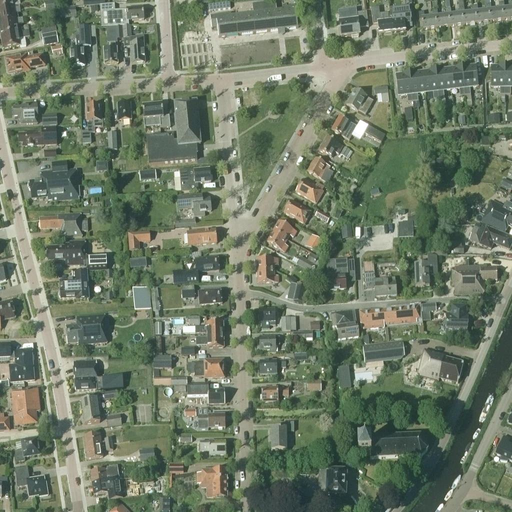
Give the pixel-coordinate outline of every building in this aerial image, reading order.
[(0,0),(0,9),(13,7),(17,7),(16,1),(12,1),(11,0),(0,0)] [(55,12),(53,1),(44,2),(47,13),(55,12)] [(276,11),(275,2),(263,4),(252,5),(253,14),(231,17),(231,15),(210,17),(211,29),(217,28),(218,39),(277,31),(278,36),(285,35),(284,31),(298,29),(295,7),(282,9),(282,10),(276,11)] [(230,4),(208,6),(209,12),(230,10),(230,4)] [(504,4),(499,4),(499,11),(501,10),(502,10),(503,21),(511,20),(511,8),(505,10),(504,10),(504,4)] [(490,5),(485,6),(486,12),(488,12),(489,23),(503,21),(502,10),(501,10),(499,11),(491,11),(490,5)] [(389,16),(388,16),(389,23),(391,34),(405,33),(404,21),(396,22),(395,15),(394,15),(393,6),(388,7),(389,16)] [(475,13),(476,24),(489,23),(488,12),(486,12),(478,13),(477,6),(472,7),(473,14),(475,13)] [(0,22),(19,20),(18,14),(14,14),(13,7),(0,9),(0,22)] [(463,7),(458,8),(459,15),(460,15),(461,15),(463,26),(476,24),(475,13),(473,14),(465,15),(464,15),(463,7)] [(59,9),(60,20),(76,19),(75,8),(59,9)] [(117,12),(108,13),(109,28),(118,27),(121,27),(128,27),(128,22),(143,21),(143,9),(127,10),(127,11),(117,12)] [(389,23),(388,16),(388,14),(380,15),(379,9),(372,9),(373,25),(377,25),(379,36),(391,34),(389,23)] [(450,10),(445,11),(446,17),(447,17),(448,17),(449,28),(463,26),(461,15),(460,15),(459,15),(452,16),(451,16),(450,10)] [(437,12),(432,12),(432,19),(435,18),(436,29),(449,28),(448,17),(447,17),(446,17),(438,18),(437,12)] [(355,15),(355,13),(347,14),(348,16),(339,17),(339,24),(341,39),(351,37),(351,39),(357,38),(357,37),(358,36),(357,30),(367,28),(365,14),(355,15)] [(422,31),(436,29),(435,18),(432,19),(424,19),(423,13),(418,14),(419,20),(421,20),(422,31)] [(54,22),(53,14),(45,16),(46,23),(54,22)] [(19,20),(0,22),(0,32),(1,36),(18,34),(16,26),(19,26),(19,25),(22,25),(22,19),(19,20)] [(128,27),(121,27),(122,39),(131,39),(130,27),(128,27)] [(90,39),(89,28),(79,28),(80,37),(79,37),(76,37),(77,51),(70,52),(71,67),(84,66),(83,51),(83,48),(90,48),(90,39)] [(18,34),(1,36),(3,50),(20,47),(19,40),(29,39),(28,32),(18,34)] [(58,44),(56,33),(41,36),(43,47),(58,44)] [(143,38),(123,39),(124,49),(130,49),(131,65),(145,64),(144,46),(143,44),(143,38)] [(115,49),(114,44),(108,44),(108,49),(103,50),(104,66),(117,65),(116,49),(115,49)] [(60,54),(60,56),(63,56),(62,47),(51,49),(53,55),(60,54)] [(32,59),(31,56),(5,60),(6,67),(7,67),(7,69),(7,70),(8,70),(8,71),(9,72),(10,73),(11,73),(12,74),(13,74),(16,74),(16,75),(29,72),(29,70),(45,67),(43,57),(32,59)] [(475,66),(462,68),(465,97),(471,96),(470,89),(478,88),(475,66)] [(505,96),(505,67),(491,67),(491,89),(500,88),(500,96),(505,96)] [(462,68),(449,70),(451,91),(459,90),(460,98),(465,97),(462,68)] [(435,71),(439,100),(444,99),(443,92),(451,91),(449,70),(435,71)] [(435,71),(422,73),(425,94),(433,93),(434,101),(439,100),(435,71)] [(422,73),(409,74),(413,103),(418,103),(417,95),(425,94),(422,73)] [(413,103),(409,74),(396,76),(398,97),(406,96),(407,104),(413,103)] [(389,103),(387,88),(373,90),(374,96),(381,96),(382,104),(389,103)] [(366,98),(354,91),(346,106),(358,113),(358,112),(365,116),(372,102),(366,99),(366,98)] [(199,109),(199,102),(174,105),(178,142),(174,142),(173,135),(146,138),(149,167),(197,162),(195,146),(200,146),(197,109),(199,109)] [(37,120),(37,105),(21,106),(21,108),(13,109),(14,119),(17,118),(18,121),(20,121),(21,126),(37,125),(37,120)] [(131,121),(130,105),(117,106),(118,116),(115,116),(115,122),(131,121)] [(163,118),(162,106),(142,108),(144,128),(160,127),(160,129),(170,128),(169,117),(163,118)] [(101,122),(100,107),(86,108),(87,123),(88,123),(88,133),(82,133),(83,145),(90,144),(89,131),(94,131),(94,129),(102,128),(102,122),(101,122)] [(411,109),(404,110),(406,122),(413,122),(411,109)] [(499,124),(499,116),(489,116),(489,124),(499,124)] [(351,125),(339,118),(331,132),(348,142),(356,128),(351,125)] [(385,137),(374,131),(368,127),(364,134),(371,137),(371,136),(382,142),(385,137)] [(56,146),(56,129),(41,129),(41,132),(26,133),(27,136),(18,136),(19,145),(23,145),(23,148),(56,146)] [(117,152),(116,134),(107,134),(108,152),(117,152)] [(342,148),(326,139),(319,152),(331,159),(334,154),(338,156),(342,148)] [(108,156),(108,148),(97,148),(97,156),(108,156)] [(345,149),(340,156),(346,159),(350,152),(345,149)] [(56,158),(56,151),(44,151),(44,159),(56,158)] [(329,168),(315,160),(307,173),(318,180),(318,179),(327,184),(332,174),(328,171),(329,168)] [(447,161),(436,161),(436,170),(447,170),(447,161)] [(30,184),(28,186),(29,190),(30,192),(31,192),(32,201),(47,199),(47,202),(52,201),(52,203),(79,200),(76,170),(67,171),(66,162),(51,164),(52,173),(40,174),(40,176),(40,182),(30,183),(30,184)] [(98,172),(110,172),(109,162),(98,162),(98,172)] [(155,170),(140,171),(141,181),(156,179),(155,173),(155,170)] [(211,183),(210,171),(195,172),(194,172),(194,171),(179,172),(181,193),(198,192),(198,185),(199,185),(211,183)] [(510,190),(511,186),(511,183),(504,180),(501,186),(510,190)] [(322,192),(303,181),(296,194),(315,205),(315,204),(316,205),(323,193),(322,192)] [(202,200),(201,196),(178,199),(179,211),(194,210),(194,218),(204,217),(204,213),(210,213),(209,200),(202,200)] [(310,213),(291,202),(284,215),(303,226),(304,225),(311,214),(310,213)] [(511,211),(510,211),(492,202),(491,204),(488,210),(482,223),(482,224),(492,229),(493,228),(504,233),(505,231),(506,232),(508,228),(511,229),(511,211)] [(459,216),(468,216),(468,204),(459,204),(459,216)] [(337,210),(333,217),(338,220),(342,213),(337,210)] [(330,219),(318,212),(315,218),(327,225),(330,219)] [(80,216),(80,215),(58,216),(58,219),(40,220),(40,231),(61,230),(61,237),(62,239),(81,238),(82,238),(81,232),(87,232),(87,223),(81,223),(81,216),(80,216)] [(418,229),(417,219),(407,219),(408,224),(398,225),(399,239),(413,238),(413,229),(418,229)] [(175,229),(187,228),(196,228),(195,221),(187,222),(175,223),(175,229)] [(279,223),(273,234),(287,241),(289,237),(292,239),(296,233),(279,223)] [(351,225),(341,226),(342,240),(352,239),(351,225)] [(481,227),(476,226),(469,242),(479,246),(491,250),(493,245),(509,251),(511,244),(511,238),(486,228),(481,227)] [(216,245),(215,231),(195,233),(192,233),(187,234),(188,247),(196,246),(196,247),(216,245)] [(139,252),(139,244),(150,243),(149,233),(128,235),(129,252),(139,252)] [(287,241),(273,234),(267,244),(284,254),(288,248),(284,246),(287,241)] [(323,243),(312,236),(305,248),(316,254),(317,253),(320,255),(322,251),(319,250),(323,243)] [(85,257),(85,243),(69,244),(70,246),(65,246),(65,248),(48,249),(49,263),(66,262),(66,267),(87,266),(88,272),(107,271),(106,256),(85,257)] [(301,258),(296,266),(313,275),(315,276),(321,260),(311,254),(307,262),(301,258)] [(219,272),(217,258),(197,260),(197,261),(196,261),(197,274),(198,274),(219,272)] [(437,277),(436,258),(421,259),(421,266),(414,267),(415,288),(429,288),(428,278),(437,277)] [(131,269),(147,268),(146,259),(130,261),(131,269)] [(258,273),(274,272),(273,267),(277,267),(277,260),(258,260),(258,273)] [(471,268),(471,261),(466,261),(466,268),(452,268),(452,286),(454,286),(454,295),(483,295),(483,293),(483,292),(483,281),(497,281),(496,269),(486,269),(486,266),(480,267),(480,268),(471,268)] [(354,275),(354,262),(326,264),(328,292),(345,291),(345,277),(346,277),(348,277),(348,275),(354,275)] [(441,263),(442,275),(450,275),(449,262),(441,263)] [(374,276),(373,265),(363,265),(364,276),(365,290),(375,289),(376,298),(396,297),(395,284),(394,283),(394,280),(375,281),(374,278),(374,276)] [(274,272),(258,273),(258,285),(278,284),(278,277),(274,277),(274,272)] [(88,300),(87,274),(72,275),(72,282),(60,283),(60,293),(59,295),(59,298),(61,300),(61,301),(76,300),(76,301),(88,300)] [(175,285),(173,285),(174,286),(198,284),(198,283),(197,277),(197,274),(174,275),(175,285)] [(287,277),(281,288),(298,298),(302,291),(294,286),(297,282),(287,277)] [(192,299),(192,287),(182,288),(183,300),(192,299)] [(158,299),(157,288),(150,289),(152,310),(157,309),(156,303),(157,303),(157,299),(158,299)] [(151,311),(149,289),(132,290),(134,312),(151,311)] [(221,305),(220,291),(199,293),(198,293),(199,306),(200,306),(221,305)] [(0,330),(0,324),(0,322),(14,319),(11,303),(0,305),(0,330)] [(436,312),(435,305),(421,306),(422,313),(436,312)] [(465,308),(452,307),(452,315),(447,315),(446,337),(466,338),(467,316),(465,316),(465,308)] [(383,311),(384,326),(407,324),(416,323),(416,320),(419,320),(418,308),(406,309),(383,311)] [(275,327),(275,311),(258,311),(259,324),(261,324),(262,331),(269,330),(269,327),(275,327)] [(384,326),(383,311),(360,314),(361,326),(361,329),(384,326)] [(356,324),(354,312),(331,315),(332,328),(336,328),(338,341),(359,338),(357,324),(356,324)] [(107,345),(104,316),(76,319),(77,327),(65,328),(67,346),(78,345),(79,347),(107,345)] [(296,332),(295,318),(281,319),(281,333),(291,332),(296,332)] [(208,336),(223,335),(223,323),(206,324),(206,328),(196,328),(196,335),(208,335),(208,336)] [(311,331),(320,331),(320,323),(310,323),(311,331)] [(309,333),(309,330),(304,330),(304,333),(293,334),(293,341),(306,341),(306,342),(313,342),(312,333),(309,333)] [(223,335),(208,336),(208,338),(196,339),(197,347),(208,347),(208,350),(223,349),(223,335)] [(369,347),(368,337),(363,338),(364,347),(363,347),(365,365),(400,360),(404,357),(402,343),(369,347)] [(275,339),(275,338),(259,339),(259,345),(257,345),(257,351),(259,351),(259,352),(270,351),(270,355),(276,354),(275,346),(280,346),(279,339),(275,339)] [(142,347),(147,353),(153,348),(148,342),(142,347)] [(11,355),(10,345),(0,344),(0,358),(11,358),(11,359),(15,359),(15,366),(9,367),(11,384),(34,382),(32,353),(14,354),(14,355),(11,355)] [(445,356),(424,350),(417,379),(433,384),(438,385),(439,380),(458,385),(463,364),(444,359),(445,356)] [(171,370),(171,357),(154,357),(154,370),(171,370)] [(97,379),(95,361),(73,363),(73,369),(74,369),(74,377),(74,379),(75,379),(75,387),(75,393),(96,391),(95,379),(97,379)] [(225,379),(224,362),(203,362),(203,365),(194,365),(194,377),(204,377),(204,380),(225,379)] [(276,363),(276,362),(260,363),(260,376),(277,375),(277,369),(286,369),(285,363),(276,363)] [(348,368),(338,369),(340,389),(350,388),(348,368)] [(187,386),(187,379),(153,380),(153,388),(171,387),(187,386)] [(321,392),(321,382),(307,382),(307,392),(321,392)] [(208,392),(208,386),(187,387),(187,399),(208,398),(208,405),(224,405),(224,392),(208,392)] [(278,391),(278,389),(261,389),(262,397),(260,397),(261,401),(262,401),(262,403),(278,403),(278,396),(288,396),(288,391),(278,391)] [(40,412),(38,390),(21,392),(12,393),(15,427),(37,424),(36,413),(40,412)] [(117,399),(117,392),(103,394),(104,401),(117,399)] [(81,402),(83,412),(98,410),(96,399),(81,402)] [(98,410),(83,412),(84,426),(99,423),(98,410)] [(4,421),(4,415),(0,415),(0,432),(5,432),(11,432),(10,421),(4,421)] [(122,427),(121,420),(120,416),(106,418),(107,422),(108,429),(122,427)] [(208,417),(198,417),(198,431),(208,431),(208,430),(218,429),(218,430),(222,430),(222,429),(225,429),(225,416),(208,417)] [(293,432),(293,425),(282,425),(282,430),(271,430),(272,451),(286,451),(286,449),(288,449),(288,443),(286,443),(286,433),(293,432)] [(100,436),(84,438),(86,449),(112,446),(112,445),(111,440),(105,441),(105,443),(101,444),(100,436)] [(427,443),(420,437),(369,439),(369,444),(358,444),(358,457),(370,457),(370,460),(421,458),(427,452),(427,443)] [(507,463),(508,461),(511,452),(511,444),(508,442),(509,441),(503,438),(495,455),(501,458),(501,462),(507,463)] [(40,456),(38,440),(21,442),(23,452),(15,454),(17,463),(24,462),(23,459),(40,456)] [(225,456),(225,443),(209,443),(209,444),(200,444),(200,452),(209,452),(209,456),(225,456)] [(113,452),(112,446),(86,449),(88,461),(103,458),(102,450),(106,450),(106,452),(113,452)] [(155,463),(154,450),(139,451),(140,464),(155,463)] [(339,469),(339,459),(326,459),(326,469),(339,469)] [(183,475),(183,464),(170,464),(170,475),(183,475)] [(120,481),(118,467),(107,469),(107,471),(105,471),(90,473),(92,485),(120,481)] [(29,480),(27,468),(15,470),(18,489),(27,488),(29,498),(39,497),(39,498),(48,497),(44,478),(29,480)] [(227,499),(226,470),(201,471),(201,474),(197,474),(197,485),(202,485),(202,486),(212,486),(212,498),(214,499),(226,498),(226,499),(227,499)] [(346,473),(327,472),(327,474),(320,473),(319,495),(325,495),(326,496),(331,497),(331,502),(340,502),(340,497),(345,497),(346,473)] [(160,486),(169,486),(169,478),(160,478),(160,486)] [(122,499),(120,481),(92,485),(94,496),(108,494),(109,501),(122,499)] [(160,499),(159,511),(171,511),(172,499),(160,499)]
